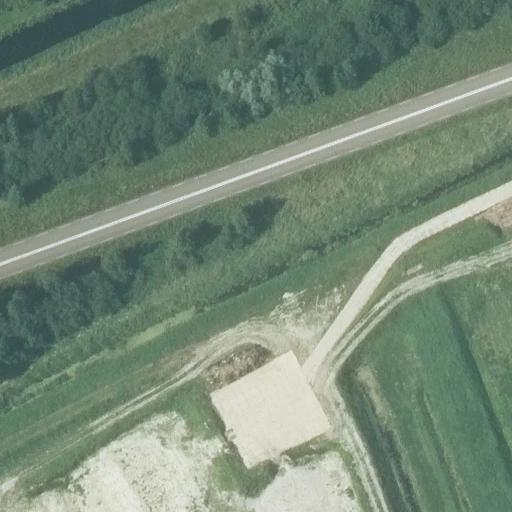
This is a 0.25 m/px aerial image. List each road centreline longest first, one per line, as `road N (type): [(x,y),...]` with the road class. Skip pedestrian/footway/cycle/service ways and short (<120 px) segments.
road 1 (secondary): [(0,265),(511,80)]
road 2 (track): [(0,446),(274,306),(348,318)]
road 3 (track): [(316,363),(391,511)]
